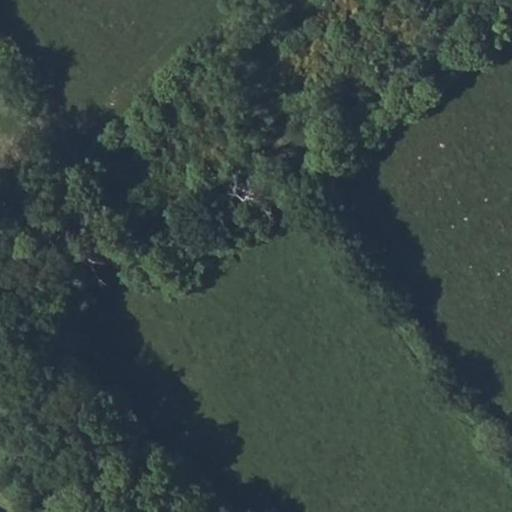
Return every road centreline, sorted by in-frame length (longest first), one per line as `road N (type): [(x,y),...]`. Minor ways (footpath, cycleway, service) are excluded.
road 1 (track): [(511,23),(353,122),(244,207),(169,240),(124,223),(81,143),(0,33)]
road 2 (unclassified): [(91,511),(0,358)]
road 3 (unclassified): [(0,331),(124,223)]
